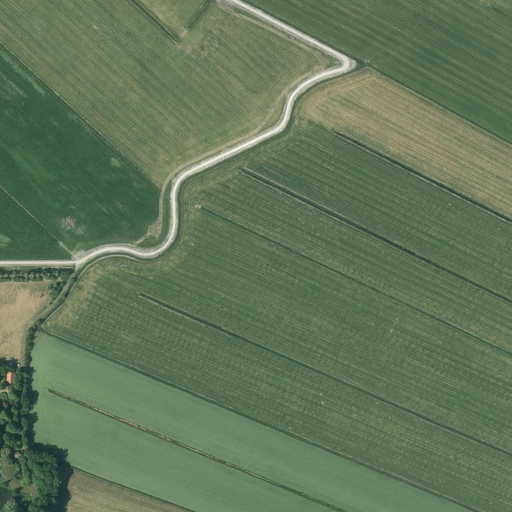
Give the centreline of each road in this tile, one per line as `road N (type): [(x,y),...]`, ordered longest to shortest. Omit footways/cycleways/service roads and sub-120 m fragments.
road 1 (track): [(20,439),(25,335),(79,261)]
road 2 (residential): [(43,511),(7,390)]
